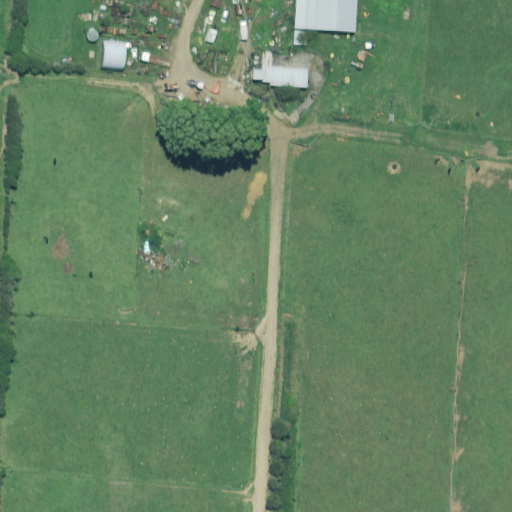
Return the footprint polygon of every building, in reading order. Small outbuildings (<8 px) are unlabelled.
[(356,0),(296,0),(295,28),(354,33),(356,0)] [(219,31),(210,28),(205,42),(215,45),(219,31)] [(99,31),(87,30),(86,41),(98,42),(99,31)] [(306,32),(294,32),(294,46),(306,46),(306,32)] [(126,46),(104,45),(102,70),(124,71),(126,46)] [(252,70),(252,80),(261,80),(261,83),(269,84),(269,86),(306,88),(307,70),(271,68),(272,54),(263,53),(262,71),(252,70)]
